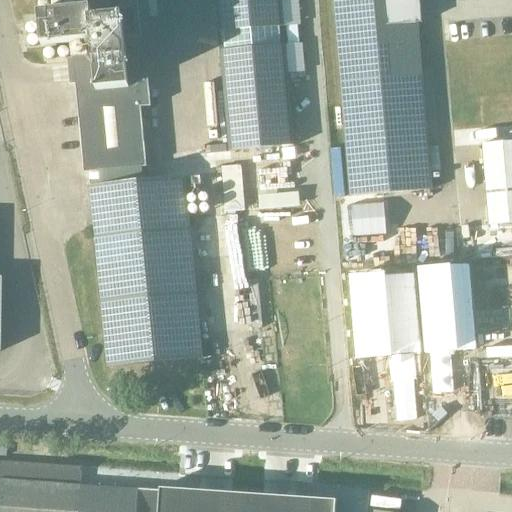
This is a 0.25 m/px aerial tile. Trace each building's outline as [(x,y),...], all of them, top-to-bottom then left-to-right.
[(99,186),(90,187),(108,368),(201,359),(184,178),(142,182),(141,169),(147,168),(139,89),(149,89),(145,52),(124,54),(123,38),(136,36),(136,38),(176,34),(172,0),(77,0),(78,12),(38,16),(42,48),(91,43),(93,62),(73,64),(84,175),(98,173),(99,186)] [(284,46),(280,46),(278,29),(283,28),(280,0),(214,0),(218,34),(222,33),(224,51),(219,51),(228,153),(293,147),(284,46)] [(430,190),(416,24),(421,24),(418,0),(333,0),(349,197),(430,190)] [(511,142),(482,145),(489,226),(511,224),(511,142)] [(294,184),(252,186),(253,203),(295,201),(294,184)] [(356,216),(356,227),(383,226),(382,211),(362,212),(362,201),(341,202),(342,217),(356,216)] [(81,468),(0,462),(0,511),(334,511),(336,501),(158,489),(158,492),(137,490),(80,487),(81,468)] [(229,476),(228,493),(261,494),(262,478),(229,476)]
